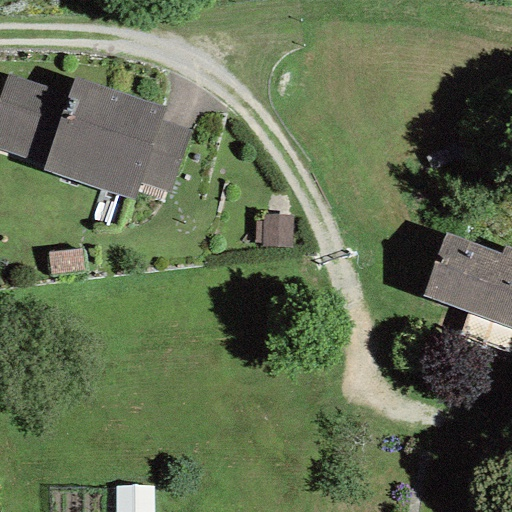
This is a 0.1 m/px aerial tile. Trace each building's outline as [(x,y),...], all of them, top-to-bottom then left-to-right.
[(166,107),(73,78),(67,95),(7,75),(0,93),(0,151),(43,167),(42,171),(133,199),(138,184),(169,193),(189,131),(161,122),(166,107)] [(291,247),(291,216),(262,215),(262,221),(255,220),(254,243),(261,243),(261,247),(291,247)] [(511,250),(504,247),(501,256),(444,234),(420,292),(511,327),(511,250)] [(83,271),(80,250),(47,253),(50,276),(83,271)] [(153,511),(153,487),(114,487),(114,511),(153,511)]
